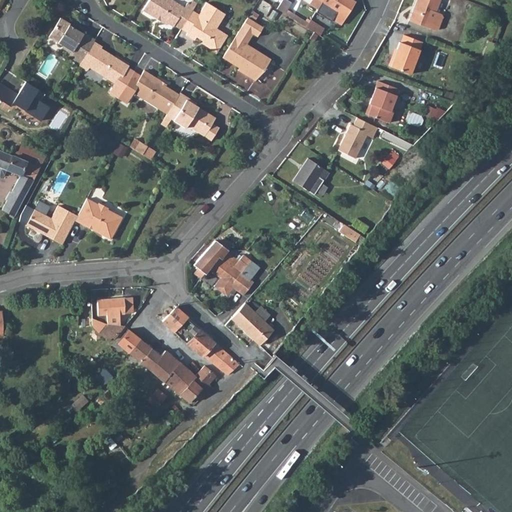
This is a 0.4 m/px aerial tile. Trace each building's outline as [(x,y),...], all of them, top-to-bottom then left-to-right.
[(172,24),(179,28),(190,10),(192,7),(188,4),(185,2),(182,7),(171,0),(147,0),(141,10),(163,23),(167,23),(171,26),(172,24)] [(286,0),(282,0),(277,10),(283,14),(286,10),(291,3),(286,0)] [(311,0),(309,5),(317,10),(321,3),(322,0),(311,0)] [(350,0),(322,0),(321,3),(345,18),(355,3),(350,0)] [(418,0),(410,23),(429,30),(436,14),(440,0),(418,0)] [(197,13),(185,32),(184,34),(192,39),(193,36),(203,42),(204,45),(213,50),(224,33),(214,27),(222,12),(204,1),(197,13)] [(190,10),(179,28),(185,32),(197,13),(190,10)] [(286,10),(283,14),(305,28),(308,24),(286,10)] [(436,14),(429,30),(434,32),(439,31),(442,19),(441,16),(436,14)] [(245,15),(240,24),(251,31),(255,34),(261,25),(245,15)] [(59,46),(70,53),(72,50),(83,57),(93,40),(94,39),(82,31),(81,33),(75,28),(73,30),(68,27),(70,24),(60,18),(49,37),(58,42),(59,46)] [(308,24),(305,28),(310,31),(311,31),(315,34),(317,35),(321,28),(310,21),(308,24)] [(240,24),(220,55),(237,66),(241,65),(244,67),(241,71),(253,78),(261,69),(269,57),(245,41),(251,31),(240,24)] [(315,34),(311,31),(306,38),(311,41),(315,34)] [(395,54),(390,68),(410,75),(421,44),(403,37),(402,39),(402,40),(400,45),(399,44),(395,54)] [(79,63),(78,64),(86,70),(88,66),(113,82),(108,91),(117,96),(133,70),(127,67),(128,65),(100,48),(101,46),(93,40),(83,57),(79,63)] [(70,53),(69,56),(79,63),(83,57),(72,50),(70,53)] [(44,95),(5,69),(0,76),(0,102),(10,109),(13,105),(41,122),(50,109),(39,102),(44,95)] [(160,80),(143,69),(140,75),(133,70),(117,96),(126,102),(132,92),(165,113),(177,93),(159,82),(160,80)] [(380,79),(371,101),(373,102),(369,112),(390,120),(394,110),(392,108),(400,87),(380,79)] [(165,113),(164,114),(185,126),(188,125),(203,134),(211,121),(213,118),(207,114),(206,111),(195,104),(196,101),(179,91),(177,93),(165,113)] [(339,106),(333,113),(337,116),(342,111),(343,109),(339,106)] [(371,124),(356,117),(353,125),(350,124),(338,150),(356,158),(367,135),(372,137),(377,127),(371,124)] [(211,121),(203,134),(209,138),(217,125),(211,121)] [(132,147),(140,152),(146,144),(138,139),(132,147)] [(14,149),(12,154),(42,166),(47,154),(23,144),(19,152),(14,149)] [(146,144),(140,152),(149,157),(154,149),(146,144)] [(0,149),(0,167),(4,169),(18,175),(10,190),(9,189),(5,198),(6,199),(1,208),(10,213),(9,215),(12,217),(42,166),(12,154),(0,149)] [(388,173),(400,155),(392,150),(380,168),(388,173)] [(308,158),(294,181),(315,195),(330,172),(308,158)] [(76,215),(74,219),(108,237),(120,215),(106,208),(107,206),(97,201),(96,203),(86,197),(76,215)] [(25,224),(61,243),(74,219),(76,215),(57,205),(50,218),(33,209),(25,224)] [(323,212),(318,218),(329,225),(338,230),(344,223),(328,214),(323,212)] [(359,218),(354,225),(365,231),(367,230),(370,225),(359,218)] [(344,223),(338,230),(356,240),(361,233),(344,223)] [(218,258),(220,259),(226,252),(228,250),(232,244),(224,238),(216,241),(214,239),(194,264),(198,268),(194,272),(200,278),(204,274),(208,269),(218,258)] [(218,258),(208,269),(220,278),(213,286),(226,297),(229,293),(232,295),(236,290),(243,296),(252,285),(248,282),(259,267),(251,261),(243,255),(238,261),(226,252),(220,259),(218,258)] [(107,315),(108,325),(116,326),(120,325),(120,314),(133,313),(132,297),(98,299),(99,315),(107,315)] [(245,304),(231,318),(258,345),(273,330),(245,304)] [(169,314),(163,321),(176,332),(183,323),(187,319),(189,316),(176,305),(173,309),(169,314)] [(157,316),(163,321),(169,314),(165,311),(157,315),(157,316)] [(187,319),(183,323),(192,331),(196,326),(187,319)] [(105,331),(92,323),(92,324),(109,336),(110,334),(105,331)] [(109,336),(92,324),(92,326),(94,328),(107,340),(109,336)] [(108,326),(105,331),(110,334),(113,336),(120,325),(116,326),(108,325),(108,326)] [(191,336),(185,341),(198,353),(200,355),(202,355),(203,354),(214,342),(197,328),(191,336)] [(117,342),(129,352),(140,338),(129,329),(117,342)] [(140,338),(129,352),(140,361),(151,348),(140,338)] [(214,342),(203,354),(217,366),(228,374),(238,365),(234,359),(233,358),(226,351),(214,342)] [(151,348),(140,361),(150,369),(161,356),(160,355),(151,348)] [(161,356),(150,369),(169,386),(172,388),(187,370),(165,350),(160,355),(161,356)] [(110,362),(104,368),(110,374),(116,369),(110,362)] [(187,370),(172,388),(189,402),(195,394),(201,399),(213,388),(208,383),(216,375),(205,366),(204,366),(195,376),(187,370)] [(157,389),(153,394),(162,402),(166,397),(157,389)] [(148,399),(157,407),(162,402),(153,394),(148,399)] [(71,405),(77,411),(88,401),(83,395),(71,405)]
